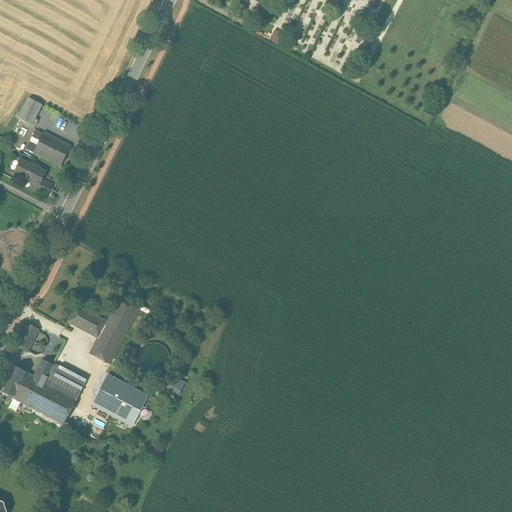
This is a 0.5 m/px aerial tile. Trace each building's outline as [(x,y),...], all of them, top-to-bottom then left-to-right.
[(29,99),(18,120),(34,127),(37,121),(34,119),(41,106),(29,99)] [(70,147),(44,134),(43,135),(35,131),(30,143),(27,150),(60,167),(70,147)] [(9,139),(6,145),(11,148),(14,142),(9,139)] [(45,173),(21,161),(14,174),(32,183),(39,186),(41,181),(45,173)] [(51,186),(41,181),(39,186),(32,183),(30,188),(46,196),(51,186)] [(99,340),(91,355),(111,365),(139,310),(119,300),(107,323),(99,340)] [(107,323),(78,309),(69,325),(99,340),(107,323)] [(41,330),(26,323),(15,345),(30,352),(41,330)] [(168,366),(169,360),(168,353),(165,348),(159,345),(153,344),(147,345),(142,348),(138,354),(137,360),(138,366),(142,371),(147,375),(153,376),(160,375),(165,371),(168,366)] [(53,366),(42,360),(33,378),(45,384),(53,366)] [(85,383),(53,366),(45,384),(76,400),(85,383)] [(33,378),(15,368),(2,393),(63,425),(76,400),(45,384),(33,378)] [(147,397),(108,376),(92,405),(132,426),(147,397)] [(176,378),(170,390),(179,395),(185,382),(176,378)]
